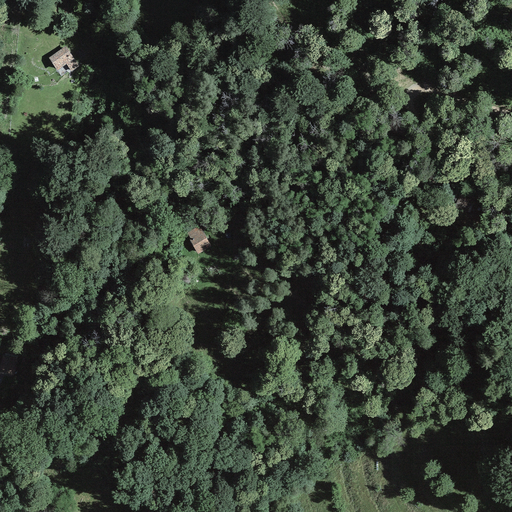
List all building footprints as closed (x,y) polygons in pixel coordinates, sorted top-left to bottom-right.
[(79,66),(65,47),(48,58),(57,70),(66,64),(71,72),(79,66)] [(85,54),(80,48),(74,53),(79,59),(85,54)] [(468,213),(473,199),(452,191),(449,197),(457,200),(454,207),(468,213)] [(198,255),(211,246),(198,226),(185,235),(198,255)] [(19,333),(7,329),(1,348),(13,351),(19,333)]
